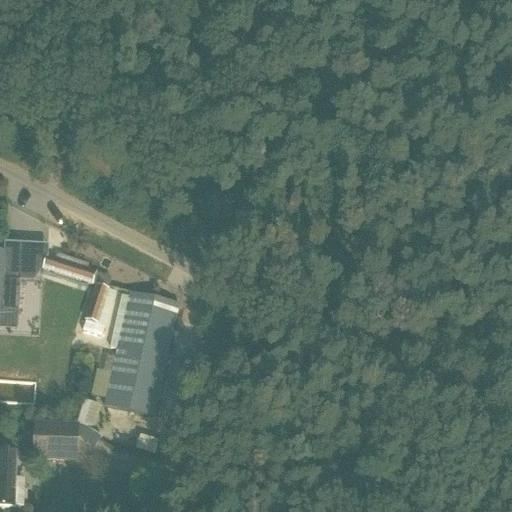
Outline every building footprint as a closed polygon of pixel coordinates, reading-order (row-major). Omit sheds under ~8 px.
[(0,312),(4,313),(18,313),(19,297),(21,265),(22,245),(5,244),(4,255),(0,255),(0,312)] [(110,292),(108,291),(112,280),(47,259),(42,272),(93,288),(94,287),(96,288),(85,323),(99,327),(110,292)] [(179,305),(131,294),(104,408),(152,419),(179,305)] [(101,407),(84,402),(77,425),(95,430),(101,407)] [(78,465),(79,427),(34,425),(34,442),(33,456),(33,463),(78,465)] [(137,445),(135,451),(155,457),(159,442),(139,436),(137,445)] [(0,507),(24,509),(25,492),(15,491),(17,457),(26,458),(27,443),(0,441),(0,507)] [(177,447),(167,445),(165,453),(174,456),(177,447)] [(174,483),(149,477),(144,498),(170,504),(174,483)]
